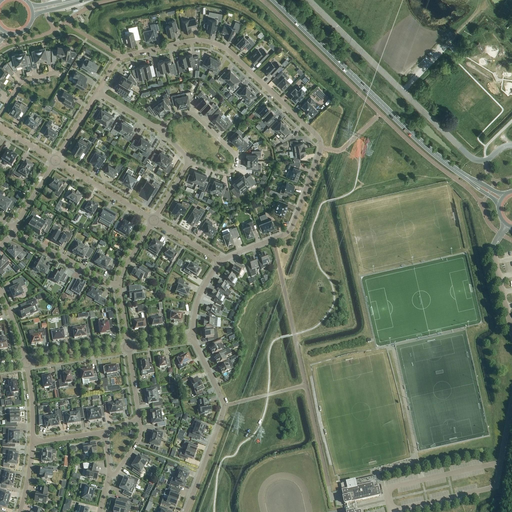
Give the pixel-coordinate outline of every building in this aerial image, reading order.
[(191,32),(191,31),(191,27),(197,25),(195,19),(189,20),(181,22),(184,33),(188,32),(188,33),(191,32)] [(210,33),(211,33),(211,32),(214,33),(215,29),(216,29),(217,25),(216,25),(216,21),(208,19),(207,23),(206,23),(205,23),(204,23),(204,24),(204,25),(204,26),(204,27),(205,28),(206,28),(206,31),(210,32),(210,33)] [(166,26),(167,32),(166,32),(167,36),(168,36),(174,35),(173,30),(177,29),(175,21),(169,22),(169,25),(166,26)] [(224,37),(230,40),(234,31),(237,33),(241,24),(235,22),(233,28),(228,26),(228,28),(224,26),(221,32),(225,34),(224,37)] [(144,37),(145,40),(146,41),(155,39),(154,31),(157,31),(155,23),(150,25),(151,30),(143,32),(145,37),(144,37)] [(131,45),(135,44),(134,40),(139,39),(137,26),(128,28),(130,33),(125,34),(125,35),(124,36),(125,39),(126,39),(128,46),(129,45),(129,46),(131,46),(131,45)] [(239,47),(241,49),(244,46),(245,46),(249,49),(255,43),(249,37),(247,39),(244,36),(236,44),(237,45),(236,46),(238,48),(239,47)] [(274,50),(277,47),(272,41),(269,45),(274,50)] [(57,55),(62,56),(64,47),(60,46),(60,47),(57,47),(57,50),(52,49),(52,63),(56,63),(57,55)] [(62,56),(62,57),(68,58),(67,62),(70,64),(77,53),(75,52),(70,51),(70,48),(64,47),(62,56)] [(44,48),(38,50),(41,60),(46,59),(47,64),(51,64),(50,50),(45,51),(44,48)] [(41,60),(38,50),(32,51),(33,54),(30,55),(33,69),(37,68),(36,61),(41,60)] [(250,58),(251,59),(251,60),(252,61),(253,61),(255,63),(258,60),(260,62),(268,54),(264,50),(261,53),(258,50),(250,58)] [(19,54),(21,65),(22,67),(27,66),(28,70),(32,69),(29,55),(26,56),(25,53),(19,54)] [(21,65),(19,54),(13,55),(14,60),(9,61),(8,62),(15,72),(17,71),(16,66),(21,65)] [(192,54),(185,56),(188,65),(191,64),(191,67),(192,66),(193,69),(198,68),(198,61),(193,62),(192,54)] [(188,65),(185,56),(179,57),(181,65),(177,65),(179,72),(185,71),(184,68),(185,68),(185,66),(188,65)] [(208,66),(211,67),(215,59),(210,56),(206,63),(204,61),(201,67),(206,69),(208,66)] [(94,71),(97,65),(95,64),(96,63),(95,62),(93,61),(92,62),(89,60),(86,58),(83,63),(80,67),(88,72),(89,73),(91,70),(94,71)] [(165,60),(164,61),(166,70),(170,69),(171,74),(173,73),(174,75),(177,74),(175,65),(172,66),(170,59),(169,60),(168,59),(165,59),(165,60)] [(215,59),(211,67),(214,69),(212,72),(217,75),(220,70),(217,68),(220,62),(220,61),(220,60),(217,59),(216,60),(215,59)] [(166,70),(164,61),(162,61),(162,60),(159,61),(159,62),(158,62),(159,69),(156,69),(157,76),(164,74),(163,71),(166,70)] [(0,74),(4,77),(7,72),(11,75),(14,73),(7,63),(5,64),(3,68),(1,67),(0,67),(0,74)] [(264,72),(266,75),(267,74),(268,76),(271,73),(273,75),(281,67),(277,63),(274,66),(271,63),(268,65),(267,64),(265,66),(266,67),(263,71),(264,72)] [(149,64),(143,66),(145,77),(151,76),(155,76),(153,67),(150,68),(149,64)] [(145,77),(143,66),(142,66),(142,65),(139,66),(136,67),(137,70),(136,71),(132,72),(133,74),(137,80),(139,79),(139,78),(145,77)] [(225,80),(228,82),(235,75),(230,71),(225,75),(223,73),(218,79),(220,81),(221,80),(223,82),(225,80)] [(87,78),(83,76),(76,72),(72,78),(76,80),(74,84),(83,89),(87,83),(85,82),(87,78)] [(282,79),(280,81),(277,84),(279,86),(278,87),(281,90),(282,89),(283,90),(290,82),(287,80),(289,77),(284,73),(280,77),(282,79)] [(300,79),(305,84),(309,79),(304,74),(300,79)] [(121,79),(119,82),(130,89),(133,84),(135,85),(137,83),(131,75),(129,79),(123,75),(122,76),(120,79),(121,79)] [(235,75),(228,82),(231,85),(228,87),(230,89),(229,90),(232,92),(237,87),(235,84),(239,80),(235,75)] [(130,89),(119,82),(117,85),(116,85),(115,88),(115,89),(116,90),(116,91),(118,92),(119,92),(121,93),(121,94),(124,95),(125,96),(124,98),(129,102),(132,97),(127,94),(130,89)] [(241,95),(244,97),(251,90),(250,90),(250,89),(248,86),(247,87),(246,86),(241,91),(239,88),(234,93),(239,97),(241,95)] [(293,95),(291,97),(292,98),(291,99),(293,101),(294,101),(295,102),(298,99),(299,100),(303,96),(302,94),(305,92),(301,87),(300,88),(298,86),(296,88),(295,88),(291,92),(293,94),(293,95)] [(317,92),(323,98),(325,95),(317,87),(313,92),(315,94),(317,92)] [(251,90),(244,97),(246,100),(244,103),(248,107),(253,102),(251,100),(255,95),(254,94),(255,93),(252,91),(251,91),(251,90)] [(64,105),(67,107),(68,106),(71,108),(75,102),(72,100),(73,97),(64,91),(61,97),(64,99),(62,102),(65,104),(64,105)] [(208,103),(211,100),(208,97),(208,98),(201,91),(197,96),(199,98),(198,99),(201,101),(196,106),(201,110),(208,103)] [(190,92),(181,94),(184,107),(186,106),(187,107),(189,106),(189,105),(190,105),(188,99),(192,98),(190,92)] [(164,97),(157,102),(164,112),(165,111),(166,112),(169,110),(168,109),(169,108),(167,104),(168,103),(167,102),(169,100),(166,93),(162,96),(164,97)] [(184,107),(181,94),(171,96),(172,103),(176,102),(177,108),(178,108),(178,109),(181,108),(181,107),(184,107)] [(317,110),(311,104),(314,101),(310,97),(302,106),(305,109),(304,110),(307,114),(308,113),(312,116),(317,110)] [(9,114),(12,116),(13,115),(16,117),(18,113),(19,113),(21,110),(24,112),(27,107),(24,105),(23,107),(20,105),(20,104),(17,102),(16,102),(9,113),(10,113),(9,114)] [(164,112),(157,102),(151,107),(149,105),(146,107),(151,114),(154,111),(156,114),(157,113),(160,116),(163,114),(162,113),(164,112)] [(208,103),(201,110),(205,115),(210,110),(212,112),(218,106),(216,104),(215,105),(213,103),(211,105),(208,103)] [(261,114),(264,117),(270,110),(266,105),(261,110),(259,108),(254,112),(259,117),(261,114)] [(95,118),(101,122),(107,112),(104,110),(104,111),(101,109),(99,111),(98,112),(96,110),(92,116),(95,118)] [(212,121),(216,126),(223,118),(221,116),(223,113),(219,109),(213,114),(216,117),(212,121)] [(270,110),(264,117),(266,119),(264,122),(268,126),(273,122),(270,119),(275,114),(270,110)] [(107,112),(101,122),(106,125),(107,125),(110,127),(113,121),(111,119),(111,118),(112,116),(109,114),(110,113),(107,112)] [(33,119),(33,118),(30,116),(29,117),(29,116),(25,123),(33,127),(36,123),(39,125),(42,119),(39,117),(38,118),(36,117),(35,120),(33,119)] [(223,118),(216,126),(221,130),(225,126),(228,128),(233,123),(228,119),(226,121),(223,118)] [(52,126),(50,125),(52,122),(49,120),(45,126),(48,127),(44,134),(53,139),(57,132),(51,129),(52,126)] [(122,133),(127,125),(126,124),(127,123),(123,121),(123,122),(121,121),(119,126),(118,126),(114,124),(110,132),(114,135),(117,134),(118,133),(121,134),(122,133)] [(275,130),(278,133),(286,125),(285,124),(284,123),(283,122),(282,123),(281,121),(276,126),(274,123),(268,129),(272,133),(275,130)] [(127,125),(122,133),(125,134),(123,138),(129,141),(132,136),(129,134),(133,128),(131,127),(132,127),(128,124),(128,125),(127,125)] [(286,125),(278,133),(281,136),(278,138),(282,142),(291,138),(287,134),(290,130),(288,128),(288,127),(287,126),(286,125)] [(232,140),(236,145),(243,138),(240,135),(242,133),(238,129),(233,134),(236,136),(232,140)] [(243,138),(236,145),(241,149),(244,147),(246,149),(252,143),(245,136),(243,138)] [(137,147),(140,149),(146,140),(145,139),(145,138),(143,137),(142,137),(141,137),(138,141),(137,142),(133,139),(129,146),(132,148),(134,148),(136,149),(137,147)] [(87,151),(91,144),(87,142),(87,143),(80,139),(79,141),(78,141),(72,151),(73,152),(74,153),(75,153),(76,153),(80,155),(83,149),(87,151)] [(146,140),(140,149),(143,151),(141,154),(148,157),(151,151),(147,149),(151,143),(150,142),(150,141),(148,140),(147,140),(146,140)] [(294,148),(295,151),(304,149),(304,146),(303,146),(303,143),(298,144),(297,143),(297,140),(290,141),(290,145),(291,145),(291,147),(293,148),(294,148)] [(299,160),(299,157),(300,156),(305,155),(304,152),(305,152),(304,149),(295,151),(292,151),(294,161),(294,162),(300,163),(299,160)] [(91,158),(90,161),(99,166),(102,162),(106,156),(103,154),(102,155),(99,154),(100,153),(97,150),(96,152),(95,151),(93,154),(92,153),(90,157),(91,158)] [(0,155),(0,162),(1,162),(2,161),(4,162),(4,163),(4,165),(6,166),(7,166),(8,164),(11,167),(17,157),(16,157),(16,156),(15,155),(14,156),(7,151),(5,154),(2,152),(0,155)] [(246,155),(246,161),(257,161),(257,157),(261,157),(261,151),(253,151),(253,155),(246,155)] [(156,162),(160,164),(166,155),(165,155),(165,154),(162,152),(161,153),(160,152),(157,157),(153,154),(149,160),(155,164),(156,162)] [(166,155),(160,164),(164,167),(162,170),(168,173),(172,167),(168,165),(171,161),(173,158),(169,156),(169,157),(166,155)] [(257,161),(246,161),(246,163),(245,163),(245,166),(246,166),(246,168),(253,168),(253,171),(261,171),(261,165),(257,165),(257,161)] [(25,162),(22,168),(19,166),(14,175),(19,178),(21,175),(26,178),(28,174),(29,175),(30,175),(31,174),(31,173),(31,172),(31,171),(30,171),(33,167),(25,162)] [(107,174),(108,173),(113,176),(116,171),(118,172),(123,165),(118,162),(114,168),(108,164),(104,171),(105,171),(105,172),(107,174)] [(296,180),(300,170),(298,169),(299,166),(300,164),(291,163),(290,163),(289,164),(288,169),(289,169),(292,170),(289,178),(296,180)] [(124,178),(122,182),(131,187),(133,183),(132,183),(133,181),(134,182),(136,178),(129,174),(131,170),(132,171),(132,170),(128,168),(122,177),(124,178)] [(194,181),(197,182),(201,173),(194,171),(192,177),(188,176),(186,182),(192,185),(194,181)] [(201,173),(197,182),(200,184),(199,188),(204,190),(207,183),(204,182),(207,176),(201,173)] [(242,176),(238,179),(245,188),(251,183),(253,185),(256,182),(250,176),(246,179),(243,175),(242,177),(241,176),(242,176)] [(212,190),(216,192),(220,182),(219,182),(220,181),(215,179),(215,180),(214,180),(212,186),(209,185),(206,192),(211,194),(212,190)] [(245,188),(238,179),(234,182),(235,182),(233,183),(236,187),(232,190),(237,197),(240,195),(239,193),(245,188)] [(54,194),(59,197),(64,189),(61,188),(63,185),(54,180),(49,187),(56,192),(54,194)] [(139,192),(147,196),(149,192),(154,195),(160,185),(155,182),(153,185),(147,181),(143,187),(142,187),(139,192)] [(220,182),(216,192),(220,193),(220,194),(227,197),(227,200),(231,199),(229,192),(226,193),(223,192),(226,184),(222,183),(220,182)] [(291,196),(294,186),(286,183),(285,186),(282,185),(279,193),(276,192),(275,195),(281,198),(282,194),(286,196),(286,194),(291,196)] [(70,202),(69,203),(72,206),(74,204),(77,206),(82,198),(78,196),(79,195),(75,193),(75,194),(71,192),(67,200),(70,202)] [(10,200),(6,198),(5,200),(0,208),(0,209),(1,210),(1,211),(3,213),(4,212),(6,213),(9,207),(12,208),(17,202),(11,198),(10,200)] [(274,212),(283,215),(288,204),(279,200),(274,212)] [(182,201),(181,204),(175,202),(174,207),(172,212),(177,215),(179,211),(183,213),(189,203),(182,201)] [(97,206),(98,205),(95,204),(94,204),(93,204),(93,205),(90,203),(87,207),(84,205),(81,210),(84,212),(85,211),(93,215),(98,207),(97,206)] [(188,218),(186,221),(192,224),(194,222),(197,223),(202,214),(204,210),(200,208),(199,210),(195,207),(192,211),(190,215),(188,214),(187,217),(188,218)] [(99,222),(109,228),(111,225),(112,225),(116,218),(108,213),(104,211),(100,218),(101,219),(99,222)] [(28,229),(34,232),(40,221),(34,218),(36,215),(32,213),(29,219),(28,218),(25,223),(27,224),(27,223),(31,225),(28,229)] [(262,223),(259,224),(262,232),(274,227),(271,219),(268,221),(265,214),(260,216),(262,223)] [(216,229),(211,225),(212,223),(206,219),(202,226),(205,228),(203,231),(206,233),(208,235),(209,234),(212,236),(212,235),(213,236),(215,232),(214,232),(216,229)] [(40,221),(34,232),(40,235),(42,232),(47,234),(50,229),(49,228),(52,223),(48,221),(46,221),(45,224),(40,221)] [(244,228),(244,229),(242,230),(243,234),(246,233),(247,237),(254,235),(252,229),(255,228),(252,221),(247,223),(248,226),(244,228)] [(133,229),(130,227),(130,226),(128,225),(127,225),(124,223),(123,226),(119,224),(115,231),(124,236),(125,234),(128,236),(133,229)] [(50,241),(56,244),(61,235),(58,233),(60,229),(54,226),(50,232),(54,234),(50,241)] [(223,234),(224,237),(221,240),(225,242),(226,242),(227,245),(234,243),(231,236),(234,235),(232,229),(229,230),(230,232),(223,234)] [(61,235),(56,244),(62,247),(65,240),(69,242),(72,236),(66,232),(64,237),(61,235)] [(76,255),(78,256),(83,247),(80,245),(81,242),(76,239),(72,245),(75,247),(72,253),(73,253),(73,254),(75,255),(76,255)] [(149,250),(148,251),(153,254),(156,256),(157,255),(163,246),(154,241),(152,244),(151,243),(149,246),(150,247),(148,250),(149,250)] [(17,248),(15,250),(13,247),(12,248),(11,248),(9,250),(9,251),(7,253),(15,260),(18,257),(21,260),(25,256),(17,248)] [(83,247),(78,256),(84,259),(85,257),(86,256),(90,258),(93,251),(89,249),(88,250),(83,247)] [(99,267),(100,268),(105,258),(101,257),(103,254),(101,253),(101,251),(98,249),(94,257),(97,258),(94,264),(97,265),(96,265),(98,267),(99,267)] [(169,261),(172,263),(173,261),(177,255),(168,249),(164,255),(171,259),(169,261)] [(259,264),(261,270),(266,268),(265,265),(269,264),(268,262),(269,261),(268,258),(267,259),(266,256),(266,257),(265,254),(262,256),(259,257),(262,263),(259,264)] [(0,269),(0,270),(3,267),(5,269),(10,264),(8,262),(3,257),(0,259),(0,269)] [(105,258),(100,268),(101,268),(102,269),(103,269),(104,269),(106,270),(108,266),(108,267),(110,267),(113,268),(116,263),(108,259),(107,260),(105,258)] [(34,267),(32,269),(39,273),(39,271),(45,274),(48,269),(43,266),(44,263),(38,259),(36,263),(34,264),(33,266),(34,267)] [(247,268),(250,274),(251,278),(256,276),(255,269),(258,268),(255,261),(254,259),(250,260),(248,261),(250,267),(247,268)] [(200,270),(197,268),(198,267),(194,265),(193,266),(191,264),(187,270),(185,269),(183,272),(189,275),(191,273),(197,276),(200,270)] [(232,272),(239,276),(243,270),(243,271),(245,268),(239,264),(237,267),(235,266),(232,272)] [(139,271),(135,269),(134,269),(133,271),(133,272),(132,275),(141,280),(143,277),(146,278),(150,273),(141,268),(139,271)] [(49,275),(51,276),(49,279),(58,284),(60,280),(63,282),(67,276),(63,274),(64,273),(58,270),(56,274),(53,272),(53,273),(51,272),(49,275)] [(227,284),(233,288),(234,285),(232,284),(235,278),(229,274),(226,273),(225,276),(223,278),(229,282),(227,284)] [(12,296),(13,299),(14,299),(23,295),(20,288),(25,286),(22,278),(12,283),(14,286),(15,286),(16,288),(15,288),(15,289),(10,291),(12,296)] [(176,288),(178,288),(176,293),(179,294),(179,295),(183,297),(184,296),(187,297),(190,290),(183,288),(185,281),(179,279),(176,288)] [(66,293),(72,297),(74,293),(79,296),(85,285),(81,283),(78,281),(75,286),(71,284),(66,293)] [(216,287),(218,288),(222,290),(220,293),(225,296),(228,297),(231,293),(227,289),(229,286),(222,282),(222,283),(220,281),(218,285),(216,287)] [(145,300),(144,294),(142,295),(141,291),(139,291),(138,287),(134,287),(135,292),(130,293),(129,293),(130,299),(134,298),(134,301),(142,300),(145,300)] [(94,302),(103,307),(106,301),(100,298),(102,294),(95,290),(95,289),(92,288),(92,289),(91,288),(87,296),(95,300),(94,302)] [(215,303),(221,306),(222,303),(220,302),(223,296),(216,292),(216,293),(214,292),(212,295),(211,297),(217,300),(215,303)] [(19,311),(22,319),(29,316),(29,317),(33,315),(32,314),(33,314),(31,308),(37,305),(35,299),(25,303),(27,307),(19,311)] [(212,315),(215,316),(216,312),(219,313),(221,308),(215,306),(214,309),(208,307),(207,309),(206,312),(208,313),(208,314),(209,314),(212,315)] [(183,315),(175,314),(176,311),(169,310),(169,316),(171,316),(170,321),(173,321),(174,323),(178,323),(178,322),(182,322),(183,315)] [(151,320),(152,327),(156,326),(158,326),(162,325),(161,315),(158,316),(158,319),(151,320)] [(217,328),(217,321),(217,318),(211,318),(211,321),(204,320),(204,323),(204,326),(206,327),(214,327),(217,328)] [(142,328),(146,328),(145,321),(142,321),(142,319),(138,320),(138,322),(134,322),(135,326),(134,326),(134,329),(140,329),(142,328)] [(99,325),(99,327),(98,327),(98,331),(100,331),(100,335),(106,334),(105,333),(109,332),(108,329),(112,328),(111,321),(107,322),(107,323),(105,324),(104,320),(98,321),(99,325)] [(73,330),(74,339),(86,337),(86,335),(89,334),(88,325),(84,326),(84,328),(81,329),(81,328),(78,328),(78,329),(73,330)] [(52,333),(53,342),(57,341),(57,342),(61,341),(60,340),(64,340),(64,337),(68,336),(67,328),(62,329),(63,332),(52,333)] [(33,331),(29,332),(30,336),(31,336),(31,337),(30,337),(31,342),(31,345),(35,345),(34,344),(35,344),(35,345),(38,344),(42,343),(41,337),(45,337),(44,330),(38,331),(39,336),(33,336),(34,336),(33,331)] [(207,339),(208,342),(214,341),(214,338),(213,338),(212,331),(204,332),(205,339),(207,339)] [(209,349),(211,351),(210,351),(212,355),(214,354),(224,350),(221,344),(220,341),(214,343),(215,346),(209,349)] [(220,356),(214,359),(215,361),(217,364),(219,363),(219,364),(226,360),(225,357),(231,354),(229,348),(219,353),(220,356)] [(184,364),(191,361),(187,355),(184,356),(184,355),(180,356),(180,358),(177,360),(179,364),(177,365),(180,370),(186,367),(184,364)] [(159,364),(158,364),(159,367),(160,368),(166,367),(166,368),(170,367),(169,360),(166,361),(165,360),(164,357),(161,357),(162,359),(158,359),(159,364)] [(231,371),(230,370),(231,370),(230,368),(232,367),(229,360),(223,363),(225,366),(219,368),(220,371),(222,374),(224,373),(227,372),(228,373),(231,371)] [(153,374),(152,366),(149,367),(148,361),(141,362),(141,365),(140,365),(141,369),(142,369),(142,372),(141,372),(142,377),(148,376),(148,374),(153,374)] [(105,368),(103,368),(104,375),(106,374),(106,375),(117,373),(119,372),(118,366),(116,366),(112,366),(109,366),(109,367),(105,367),(105,368)] [(85,371),(80,371),(82,380),(83,385),(90,384),(90,382),(98,381),(96,374),(93,375),(92,369),(88,370),(85,370),(85,371)] [(68,387),(67,384),(72,383),(70,373),(63,374),(64,380),(61,380),(61,385),(62,388),(68,387)] [(43,382),(42,382),(42,385),(43,385),(44,388),(49,387),(49,391),(55,390),(54,382),(51,383),(50,376),(46,377),(46,375),(43,376),(43,377),(42,377),(43,382)] [(204,390),(201,382),(198,383),(197,380),(191,383),(193,387),(192,387),(193,388),(194,390),(195,390),(196,391),(194,392),(196,397),(203,393),(202,391),(204,390)] [(5,387),(6,390),(7,398),(13,397),(13,394),(17,393),(16,382),(13,382),(8,382),(9,386),(5,387)] [(147,396),(147,398),(158,396),(157,392),(160,391),(159,385),(152,387),(153,390),(146,391),(146,392),(145,392),(146,397),(147,396)] [(155,407),(156,407),(162,406),(161,400),(158,401),(158,396),(147,398),(147,399),(146,399),(147,403),(148,403),(148,404),(155,403),(155,407)] [(119,403),(115,404),(116,413),(122,412),(122,407),(125,406),(124,399),(118,400),(119,403)] [(200,407),(199,407),(200,414),(204,413),(204,415),(208,414),(208,413),(211,412),(210,405),(207,406),(206,400),(199,401),(200,407)] [(116,413),(115,404),(110,405),(110,402),(104,402),(105,409),(109,409),(110,414),(116,413)] [(97,410),(93,411),(95,421),(97,421),(98,421),(100,421),(101,420),(100,414),(104,413),(103,406),(97,407),(97,410)] [(150,415),(150,419),(161,417),(161,413),(164,412),(163,406),(162,406),(156,407),(156,411),(150,412),(151,415),(150,415)] [(82,409),(83,416),(87,416),(88,422),(89,422),(90,423),(92,422),(95,421),(93,411),(93,407),(82,409)] [(10,415),(10,418),(19,417),(19,416),(20,416),(20,413),(19,413),(19,411),(12,412),(12,408),(5,409),(5,415),(10,415)] [(76,414),(72,414),(74,424),(80,423),(79,417),(83,416),(82,409),(76,410),(76,414)] [(50,416),(51,418),(52,428),(59,427),(58,420),(62,420),(61,410),(57,411),(57,412),(55,412),(55,416),(50,416)] [(74,424),(72,414),(68,415),(67,411),(62,412),(63,419),(66,419),(67,425),(74,424)] [(51,418),(46,418),(46,416),(38,417),(39,426),(45,426),(46,429),(48,428),(48,429),(52,428),(51,418)] [(19,417),(10,418),(10,421),(5,421),(5,428),(12,428),(12,424),(19,423),(19,422),(21,422),(20,419),(19,419),(19,417)] [(161,417),(150,419),(151,423),(152,422),(152,425),(159,424),(159,427),(166,426),(165,423),(165,422),(165,421),(163,420),(162,420),(161,417)] [(205,427),(200,425),(201,421),(195,419),(193,425),(191,428),(195,429),(203,432),(205,427)] [(9,435),(8,438),(18,439),(19,436),(19,432),(11,432),(11,429),(3,429),(3,435),(9,435)] [(203,432),(195,429),(193,432),(190,431),(188,437),(194,439),(196,436),(201,438),(203,432)] [(150,437),(150,438),(161,441),(162,437),(165,437),(166,432),(159,430),(158,433),(153,432),(152,434),(151,435),(151,436),(150,437)] [(18,439),(8,438),(8,442),(2,441),(2,448),(10,448),(10,445),(19,445),(19,441),(18,441),(18,439)] [(161,441),(150,438),(150,439),(150,440),(150,441),(150,442),(150,445),(156,446),(156,448),(154,451),(161,454),(162,450),(159,449),(161,441)] [(187,448),(186,451),(195,454),(197,448),(191,446),(192,443),(185,441),(183,446),(187,448)] [(83,445),(84,453),(88,453),(89,457),(95,456),(95,452),(96,452),(95,444),(83,445)] [(8,455),(8,459),(17,460),(17,459),(18,459),(19,455),(18,455),(18,454),(11,453),(11,450),(3,449),(3,452),(4,452),(4,455),(8,455)] [(53,457),(51,457),(51,454),(55,455),(56,451),(51,450),(50,452),(42,452),(41,463),(50,464),(50,461),(53,461),(53,457)] [(195,454),(186,451),(185,453),(181,452),(179,457),(185,460),(186,457),(193,460),(195,454)] [(138,456),(135,462),(144,468),(147,462),(149,463),(151,460),(143,455),(142,458),(141,458),(138,456)] [(17,460),(8,459),(7,462),(4,461),(3,467),(9,468),(9,465),(16,466),(17,465),(18,461),(17,461),(17,460)] [(144,468),(135,462),(131,467),(134,469),(134,470),(133,472),(140,477),(142,474),(140,473),(144,468)] [(87,464),(83,464),(83,470),(87,471),(85,477),(89,478),(89,479),(91,480),(92,479),(96,480),(98,473),(95,472),(97,466),(90,465),(87,464)] [(40,469),(39,472),(40,473),(40,476),(42,476),(42,479),(47,480),(47,477),(52,477),(53,471),(56,472),(56,468),(48,467),(48,470),(41,469),(40,470),(40,469)] [(187,478),(189,474),(184,472),(184,473),(182,473),(183,469),(178,467),(176,473),(174,476),(176,477),(186,480),(187,478)] [(4,475),(3,479),(14,481),(14,478),(15,479),(16,476),(15,476),(15,475),(8,473),(9,470),(1,469),(0,472),(1,472),(1,475),(4,475)] [(124,478),(122,483),(131,488),(132,485),(136,486),(139,480),(132,477),(130,480),(124,478)] [(186,480),(176,477),(175,480),(172,478),(169,485),(176,487),(178,484),(180,484),(179,485),(184,487),(185,483),(186,480)] [(344,499),(345,505),(351,504),(351,503),(380,496),(376,477),(341,485),(342,490),(344,499)] [(14,481),(3,479),(2,483),(0,482),(0,488),(5,489),(5,486),(12,488),(13,487),(14,484),(13,484),(14,481)] [(131,498),(133,492),(135,489),(133,489),(131,488),(122,483),(119,489),(125,491),(123,495),(131,498)] [(81,485),(80,488),(85,490),(82,499),(91,501),(94,489),(86,487),(86,486),(81,485)] [(169,494),(168,497),(178,501),(180,495),(173,493),(175,489),(169,487),(167,493),(169,494)] [(47,495),(48,489),(41,488),(39,494),(36,493),(34,501),(46,503),(46,502),(48,502),(48,500),(47,499),(47,495)] [(5,491),(0,489),(0,499),(9,502),(10,496),(4,494),(5,491)] [(178,501),(168,497),(167,500),(163,498),(161,504),(167,507),(168,504),(176,506),(178,501)] [(116,500),(115,507),(129,510),(130,508),(129,507),(131,500),(121,498),(120,501),(116,500)] [(9,502),(0,499),(0,506),(7,508),(9,502)]
